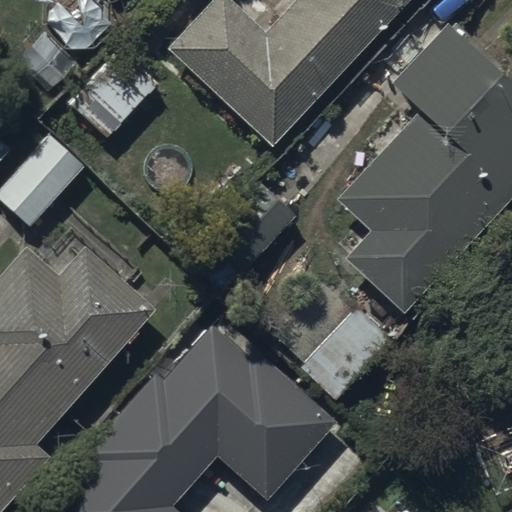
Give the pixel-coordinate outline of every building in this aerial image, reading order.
[(267,137),(394,0),(283,0),(258,27),(228,0),(201,0),(163,41),(267,137)] [(402,305),(511,185),(511,77),(441,12),(384,73),(415,102),(333,190),(368,222),(342,250),(402,305)] [(118,36),(65,92),(102,130),(157,73),(118,36)] [(46,125),(0,176),(0,192),(27,219),(82,157),(46,125)] [(290,209),(255,175),(198,234),(234,267),(290,209)] [(493,254),(450,295),(507,347),(511,341),(511,223),(511,222),(486,247),(493,254)] [(151,300),(79,237),(53,267),(19,237),(0,258),(0,497),(43,449),(30,438),(151,300)] [(320,272),(270,325),(302,355),(297,360),(351,411),(411,348),(356,295),(351,301),(320,272)] [(262,493),(332,415),(250,342),(243,349),(206,317),(158,371),(151,364),(78,445),(86,453),(36,508),(40,511),(177,511),(165,501),(212,448),(262,493)]
